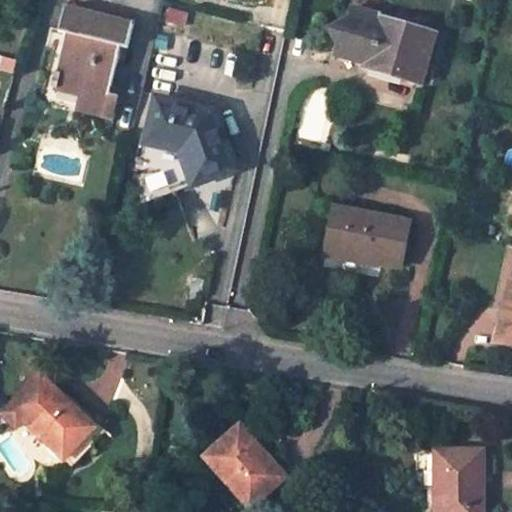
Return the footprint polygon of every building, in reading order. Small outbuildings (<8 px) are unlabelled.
[(418,83),(421,84),(437,36),(380,19),(381,16),(351,7),(348,18),(330,30),(338,46),(335,57),(365,66),(365,67),(370,69),(418,83)] [(134,25),(65,8),(60,31),(67,34),(53,91),(99,102),(96,116),(112,120),(119,96),(110,94),(121,47),(128,48),(134,25)] [(370,69),(368,77),(416,91),(418,83),(370,69)] [(215,114),(157,100),(147,143),(182,151),(183,147),(194,150),(194,154),(195,159),(186,163),(194,185),(236,170),(215,114)] [(409,221),(337,208),(328,254),(400,267),(409,221)] [(511,278),(498,340),(511,342),(511,278)] [(72,405),(42,377),(6,416),(19,428),(26,422),(74,467),(108,432),(76,402),(72,405)] [(265,454),(241,427),(205,458),(252,509),(289,475),(268,452),(265,454)] [(475,451),(435,452),(435,511),(484,511),(484,485),(476,485),(475,451)] [(483,451),(475,451),(476,485),(484,485),(483,451)]
